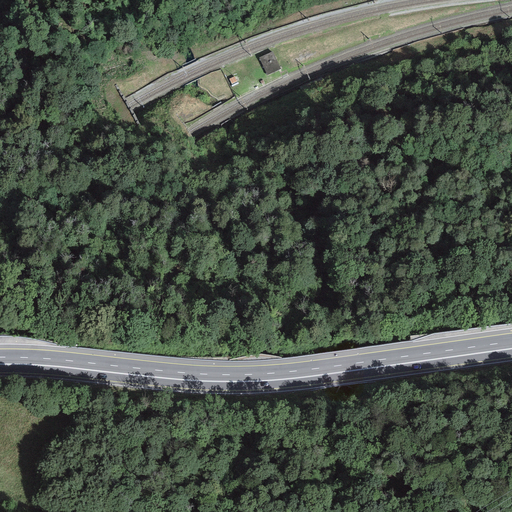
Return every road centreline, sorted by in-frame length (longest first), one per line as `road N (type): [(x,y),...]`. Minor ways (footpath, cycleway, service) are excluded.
road 1 (primary): [(511,344),(236,377),(0,359)]
road 2 (track): [(511,152),(374,169)]
